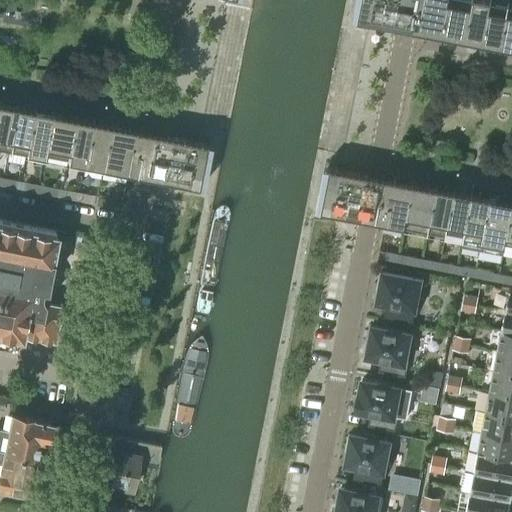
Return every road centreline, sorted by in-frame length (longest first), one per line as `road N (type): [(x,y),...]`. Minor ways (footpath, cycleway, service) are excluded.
road 1 (residential): [(315,511),(412,0)]
road 2 (residential): [(75,511),(132,227)]
road 3 (residential): [(132,227),(173,0)]
road 4 (residential): [(132,227),(0,201)]
